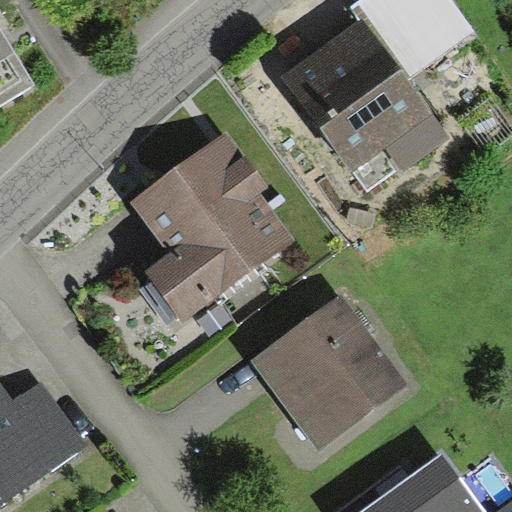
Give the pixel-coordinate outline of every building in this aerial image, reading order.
[(364,20),(406,78),(473,30),(451,0),(361,0),(354,5),(364,20)] [(364,20),(286,76),(351,167),(387,142),(403,165),(446,134),(406,78),(364,20)] [(0,103),(33,82),(0,29),(0,103)] [(183,322),(296,241),(262,194),(270,188),(229,131),(131,201),(167,251),(144,268),(183,322)] [(252,361),(318,450),(407,385),(340,296),(252,361)] [(2,385),(0,386),(0,504),(87,443),(42,379),(12,400),(2,385)] [(482,511),(441,455),(362,511),(482,511)]
